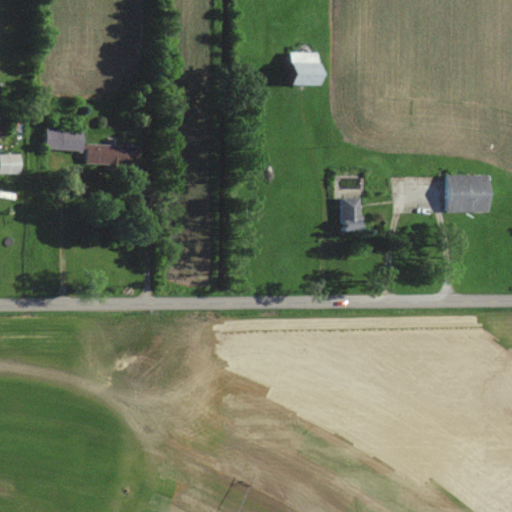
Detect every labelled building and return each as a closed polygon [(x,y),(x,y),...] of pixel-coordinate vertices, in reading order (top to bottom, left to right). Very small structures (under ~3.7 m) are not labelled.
[(318,52),(288,52),(288,85),(318,85),(318,52)] [(43,150),(81,150),(81,129),(43,129),(43,150)] [(137,145),(84,145),(84,165),(137,165),(137,145)] [(0,173),(19,174),(19,154),(0,154),(0,173)] [(488,175),(444,175),(444,212),(488,212),(488,175)] [(358,197),(339,197),(339,231),(358,231),(358,197)]
